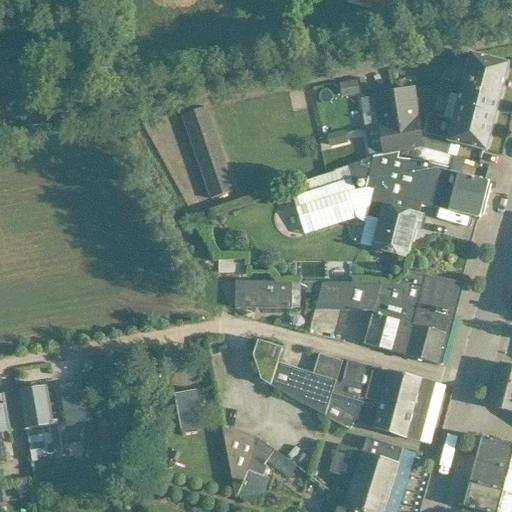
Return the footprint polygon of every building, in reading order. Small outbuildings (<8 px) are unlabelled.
[(348,0),(348,3),(388,14),(392,0),(348,0)] [(471,55),(459,102),(499,113),(511,66),(471,55)] [(201,102),(176,111),(205,189),(230,180),(201,102)] [(448,145),(488,155),(499,113),(459,102),(448,145)] [(332,118),(335,136),(353,133),(351,115),(332,118)] [(448,211),(478,220),(488,183),(459,175),(448,211)] [(373,248),(410,258),(421,215),(385,205),(373,248)] [(222,241),(222,261),(248,261),(248,240),(222,241)] [(325,263),(321,293),(374,299),(377,270),(325,263)] [(401,325),(449,338),(463,289),(414,276),(401,325)] [(298,280),(236,281),(237,315),(299,314),(298,280)] [(393,354),(441,367),(449,338),(401,325),(393,354)] [(490,406),(511,411),(511,368),(500,365),(490,406)] [(372,431),(421,445),(436,384),(387,373),(372,431)] [(27,431),(51,426),(44,388),(20,392),(27,431)] [(13,431),(5,394),(0,394),(0,464),(9,463),(3,433),(13,431)] [(235,426),(238,485),(271,484),(269,424),(235,426)] [(345,500),(363,511),(385,511),(404,450),(364,438),(345,500)] [(476,463),(510,471),(511,461),(511,444),(482,438),(476,463)] [(17,466),(22,486),(34,483),(28,463),(17,466)] [(476,463),(471,486),(504,494),(510,471),(476,463)] [(464,511),(468,511),(499,511),(504,494),(471,486),(464,511)]
